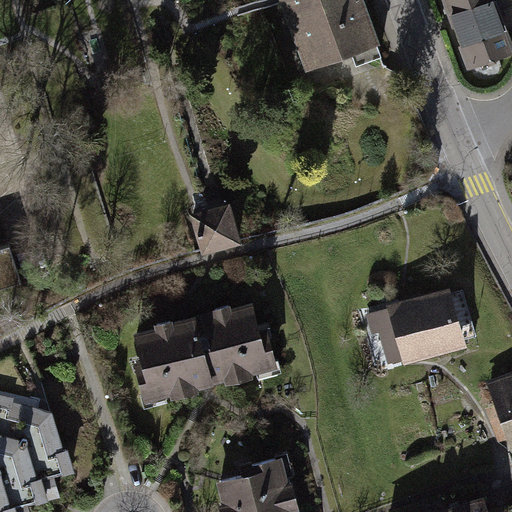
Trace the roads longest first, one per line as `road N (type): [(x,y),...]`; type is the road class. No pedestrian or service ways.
road 1 (tertiary): [(457,140),(402,0)]
road 2 (tertiary): [(511,254),(457,140)]
